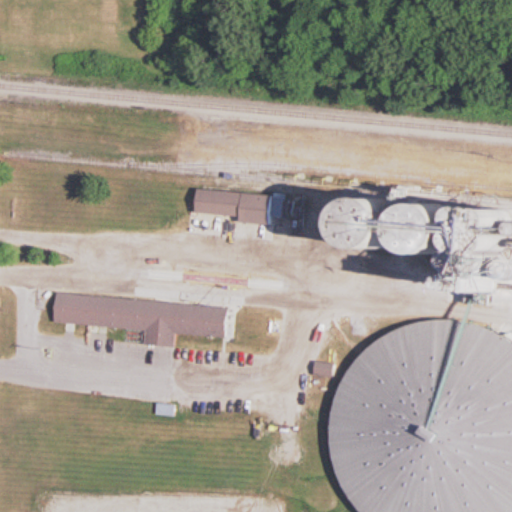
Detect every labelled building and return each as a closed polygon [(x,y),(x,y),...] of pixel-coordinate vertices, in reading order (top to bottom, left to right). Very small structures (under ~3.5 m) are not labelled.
[(246,214),(245,220),(285,222),(286,192),(200,188),(199,212),(246,214)] [(401,242),(406,235),(409,226),(408,217),(405,209),(399,202),(392,198),(383,196),(374,197),(366,200),(360,206),(356,214),(354,223),(356,233),(361,241),(368,247),(376,250),(386,250),(394,247),(401,242)] [(458,248),(463,241),(465,232),(465,224),(462,215),(456,209),(448,204),(440,202),(431,203),(423,207),(416,213),(412,221),(411,230),(413,239),(417,247),(424,253),(433,256),(442,256),(451,254),(458,248)] [(60,290),(57,320),(150,329),(148,341),(177,344),(178,332),(228,337),(231,306),(60,290)] [(511,511),(511,333),(503,327),(467,316),(430,317),(395,330),(364,355),(344,390),(336,429),(342,468),(361,503),(371,511),(511,511)] [(177,404),(159,404),(159,415),(177,415),(177,404)]
